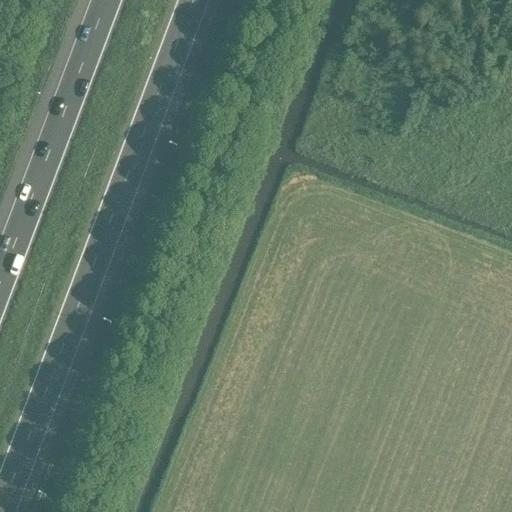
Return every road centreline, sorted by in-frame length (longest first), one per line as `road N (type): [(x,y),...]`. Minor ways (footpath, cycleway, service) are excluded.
road 1 (motorway): [(1,511),(194,0)]
road 2 (motorway): [(107,0),(0,284)]
